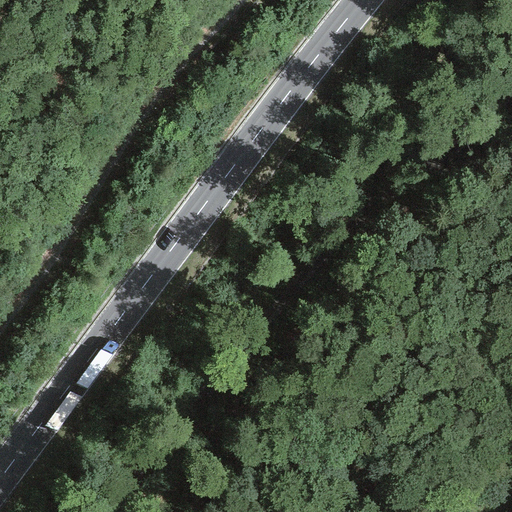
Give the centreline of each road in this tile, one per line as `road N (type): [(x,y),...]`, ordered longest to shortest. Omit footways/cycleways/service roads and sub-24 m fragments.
road 1 (primary): [(363,0),(0,479)]
road 2 (track): [(511,184),(139,511)]
road 3 (track): [(0,328),(59,249),(147,103),(238,0)]
